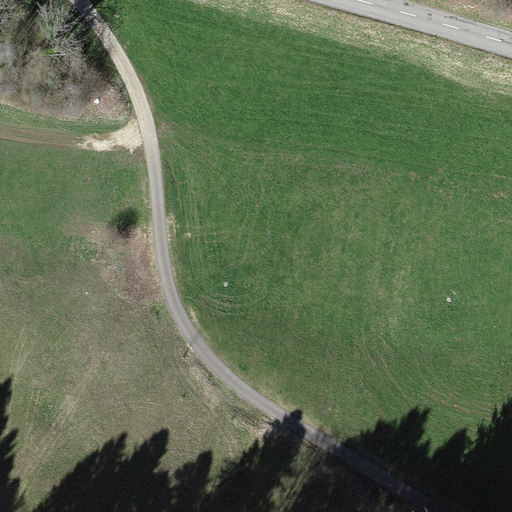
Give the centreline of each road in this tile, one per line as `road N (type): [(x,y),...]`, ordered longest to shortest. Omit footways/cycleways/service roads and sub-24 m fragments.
road 1 (unclassified): [(81,0),(137,92),(167,279),(190,335),(273,410),(440,511)]
road 2 (track): [(511,190),(148,127)]
road 3 (secondary): [(359,0),(511,44)]
road 4 (track): [(0,128),(110,146),(148,127)]
